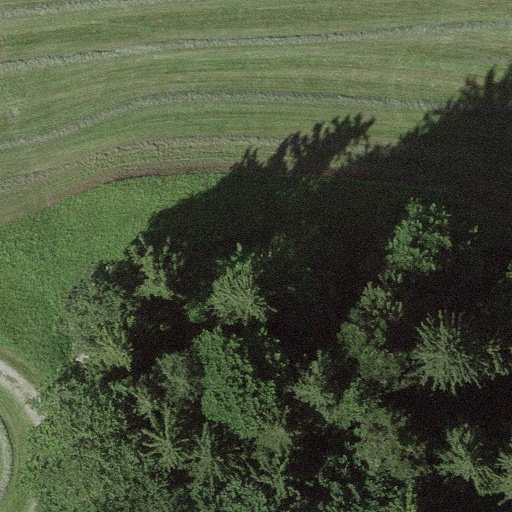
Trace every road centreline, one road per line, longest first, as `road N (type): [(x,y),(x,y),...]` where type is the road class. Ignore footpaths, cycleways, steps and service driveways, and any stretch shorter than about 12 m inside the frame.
road 1 (track): [(511,387),(60,399)]
road 2 (track): [(60,399),(65,458),(96,511)]
